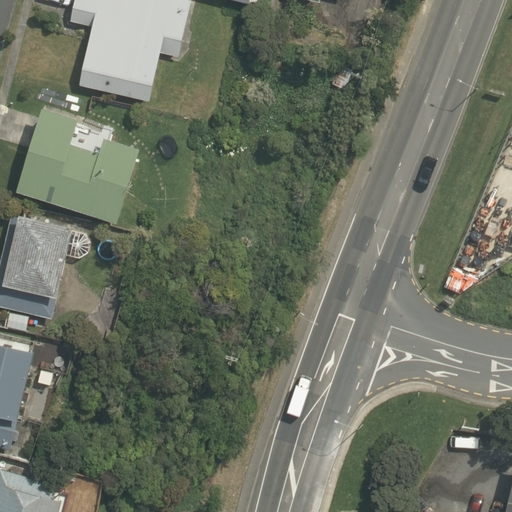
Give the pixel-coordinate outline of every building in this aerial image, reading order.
[(81,86),(150,102),(162,54),(180,58),(193,0),(191,0),(74,0),(69,22),(94,28),(81,86)] [(18,192),(119,224),(143,148),(106,137),(101,151),(74,143),(82,118),(45,107),(18,192)] [(0,269),(0,305),(53,317),(73,227),(12,215),(0,269)] [(75,231),(69,256),(78,258),(88,251),(91,243),(84,233),(75,231)] [(27,331),(30,316),(11,312),(8,327),(27,331)] [(0,448),(12,452),(41,342),(0,330),(0,448)] [(0,511),(65,511),(72,487),(0,468),(0,469),(0,511)] [(420,511),(424,511),(437,489),(422,481),(409,506),(420,511)]
